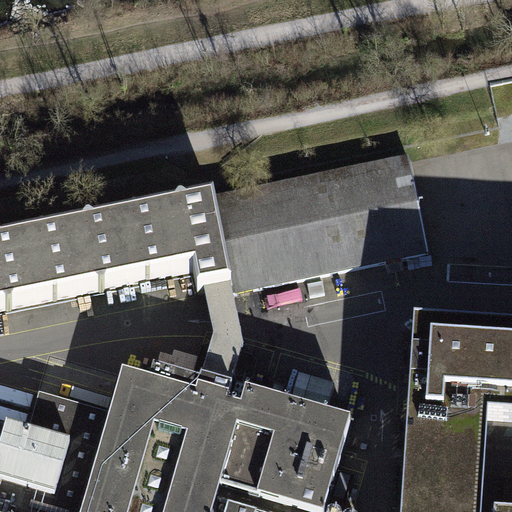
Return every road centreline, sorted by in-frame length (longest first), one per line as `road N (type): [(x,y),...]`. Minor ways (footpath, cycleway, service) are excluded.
road 1 (track): [(0,182),(511,75)]
road 2 (track): [(454,0),(0,92)]
